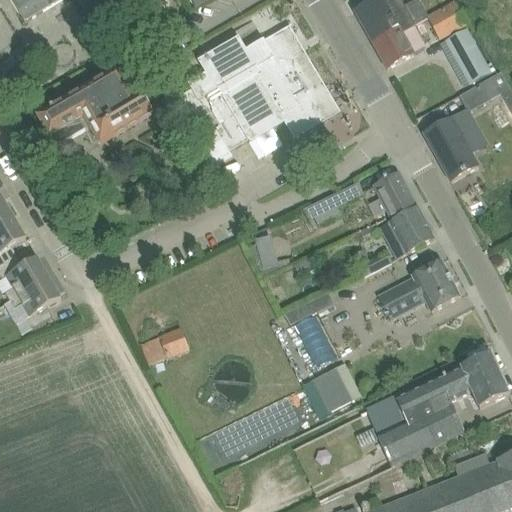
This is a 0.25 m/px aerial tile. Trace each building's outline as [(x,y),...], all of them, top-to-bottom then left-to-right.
[(10,0),(22,18),(26,24),(64,0),(71,0),(72,1),(73,0),(78,0),(91,19),(120,1),(119,0),(10,0)] [(190,0),(196,9),(211,0),(190,0)] [(428,22),(430,21),(429,18),(419,1),(405,9),(400,0),(378,0),(355,13),(370,40),(385,32),(382,25),(394,18),(398,24),(410,17),(416,28),(428,22)] [(441,12),(454,37),(469,29),(455,4),(441,12)] [(429,18),(430,21),(428,22),(440,44),(454,37),(441,12),(429,18)] [(385,32),(370,40),(388,71),(414,57),(402,36),(416,28),(410,17),(398,24),(394,18),(382,25),(385,32)] [(467,32),(445,44),(469,88),(492,76),(467,32)] [(330,120),(280,35),(265,44),(265,43),(247,53),(239,40),(199,64),(206,77),(189,88),(192,93),(180,100),(225,176),(237,169),(229,155),(249,144),(249,145),(251,144),(250,143),(283,123),(294,141),(292,142),(293,144),(333,119),(332,118),(330,120)] [(101,146),(153,116),(141,96),(135,100),(119,73),(40,120),(57,149),(91,129),(101,146)] [(511,94),(501,75),(459,98),(469,116),(501,97),(511,116),(511,94)] [(479,169),(472,156),(486,148),(468,115),(453,123),(452,121),(424,137),(451,185),(479,169)] [(174,122),(162,129),(175,151),(187,144),(174,122)] [(374,219),(386,213),(392,224),(418,211),(400,176),(388,183),(387,181),(385,182),(386,184),(374,190),(381,202),(368,208),(374,219)] [(359,186),(357,187),(305,213),(314,231),(341,218),(338,212),(365,199),(359,186)] [(477,220),(490,214),(477,187),(464,193),(477,220)] [(0,228),(14,220),(3,201),(0,202),(0,228)] [(406,257),(417,252),(435,242),(418,211),(392,224),(380,230),(396,263),(406,257)] [(0,269),(18,259),(13,250),(27,242),(14,220),(0,228),(0,269)] [(360,236),(364,242),(377,235),(374,229),(360,236)] [(261,242),(268,270),(284,266),(276,238),(261,242)] [(393,266),(386,254),(369,263),(375,275),(393,266)] [(310,258),(294,267),(301,280),(317,271),(310,258)] [(6,295),(11,303),(49,281),(38,261),(24,269),(18,259),(0,269),(0,276),(2,281),(6,279),(13,290),(6,295)] [(442,263),(425,272),(412,279),(377,297),(391,324),(425,306),(430,317),(462,300),(442,263)] [(49,281),(11,303),(16,312),(23,307),(30,319),(26,321),(32,332),(54,320),(48,310),(62,302),(49,281)] [(336,307),(330,295),(292,314),(298,326),(336,307)] [(315,320),(296,329),(315,367),(334,358),(315,320)] [(190,353),(181,331),(159,340),(141,347),(149,369),(190,353)] [(462,371),(444,379),(440,381),(451,405),(472,395),(480,411),(510,398),(491,356),(461,370),(462,371)] [(352,403),(336,372),(303,389),(319,421),(353,404),(352,403)] [(465,436),(451,405),(440,381),(385,407),(387,411),(369,419),(393,469),(446,444),(465,436)] [(511,511),(511,458),(490,467),(486,457),(454,470),(458,480),(375,511),(511,511)]
